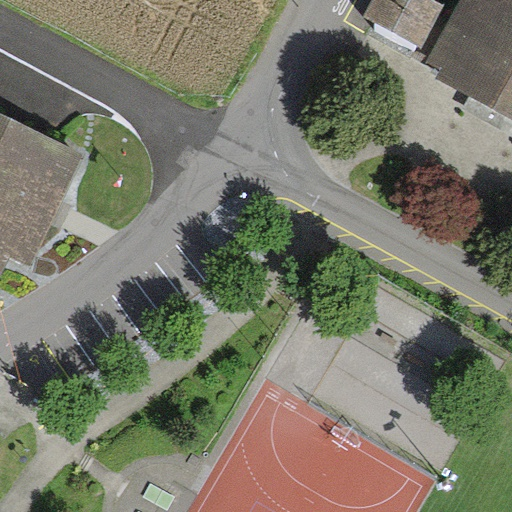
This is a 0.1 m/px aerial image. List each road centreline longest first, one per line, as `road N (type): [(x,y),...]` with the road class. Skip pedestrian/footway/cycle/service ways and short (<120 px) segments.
road 1 (residential): [(225,156),(511,308)]
road 2 (residential): [(0,335),(108,260),(225,156)]
road 3 (residential): [(0,35),(225,156)]
road 4 (residential): [(225,156),(280,83),(323,0)]
